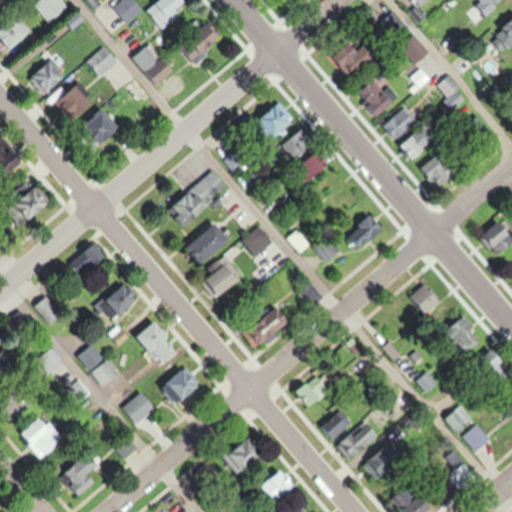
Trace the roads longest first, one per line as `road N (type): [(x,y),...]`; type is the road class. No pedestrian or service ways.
road 1 (residential): [(112,511),(511,166)]
road 2 (residential): [(0,293),(342,0)]
road 3 (residential): [(253,390),(0,95)]
road 4 (residential): [(433,235),(230,0)]
road 5 (residential): [(253,390),(357,511)]
road 6 (residential): [(433,235),(511,326)]
